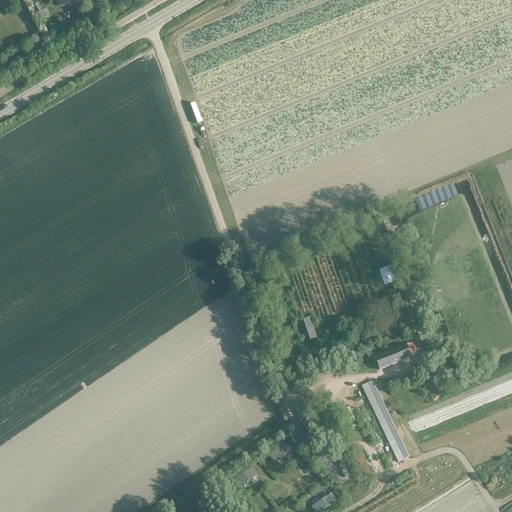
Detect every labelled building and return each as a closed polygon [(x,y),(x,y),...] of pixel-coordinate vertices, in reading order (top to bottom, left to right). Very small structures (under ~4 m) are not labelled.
[(402,319),(409,336),(417,333),(410,316),(402,319)] [(310,340),(316,338),(310,319),(303,321),(310,340)] [(380,371),(417,356),(412,344),(375,359),(380,371)] [(433,381),(439,396),(446,393),(440,378),(433,381)] [(334,438),(318,415),(305,423),(321,447),(334,438)] [(288,442),(268,456),(274,463),(293,449),(288,442)] [(255,464),(238,476),(242,481),(259,469),(255,464)] [(313,511),(318,511),(335,501),(331,495),(311,508),(313,511)]
